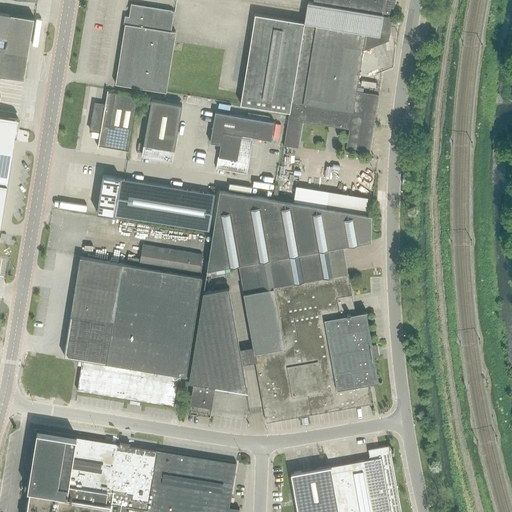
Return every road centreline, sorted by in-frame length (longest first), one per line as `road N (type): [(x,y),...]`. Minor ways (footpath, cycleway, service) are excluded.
road 1 (unclassified): [(406,420),(392,219),(416,0)]
road 2 (tertiary): [(2,403),(69,0)]
road 3 (unclassified): [(262,442),(2,403)]
road 4 (unclassified): [(262,442),(406,420)]
